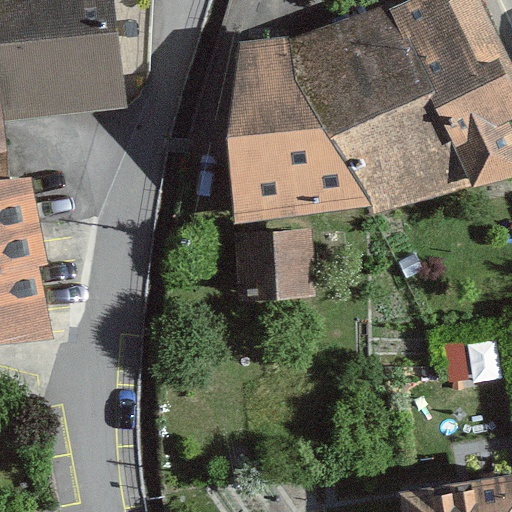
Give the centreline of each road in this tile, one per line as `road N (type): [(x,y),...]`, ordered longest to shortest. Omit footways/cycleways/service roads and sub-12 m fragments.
road 1 (residential): [(90,368),(121,204),(189,0)]
road 2 (residential): [(110,511),(90,368)]
